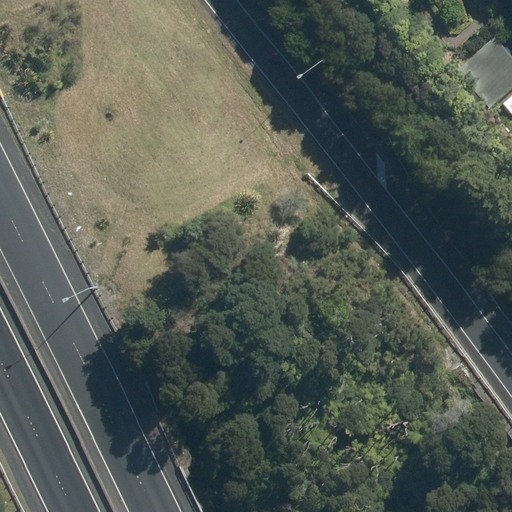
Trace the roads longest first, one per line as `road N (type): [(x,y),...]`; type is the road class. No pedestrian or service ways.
road 1 (motorway): [(252,0),(398,198),(511,374)]
road 2 (motorway): [(0,218),(154,511)]
road 3 (motorway): [(72,511),(0,367)]
